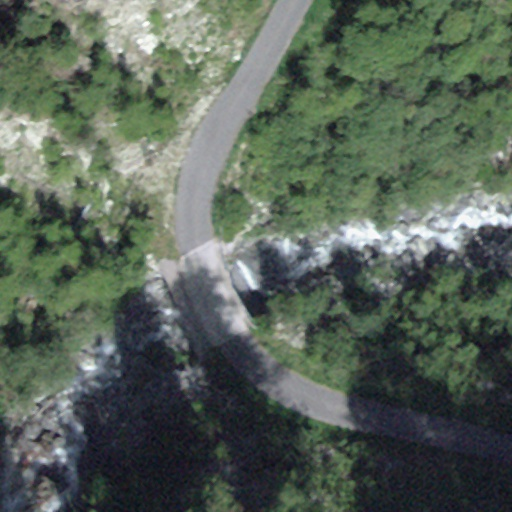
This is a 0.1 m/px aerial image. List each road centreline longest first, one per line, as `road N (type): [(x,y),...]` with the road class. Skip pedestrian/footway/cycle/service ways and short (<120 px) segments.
road 1 (track): [(511,451),(293,417),(229,340),(193,251)]
road 2 (track): [(289,0),(195,182),(193,251)]
